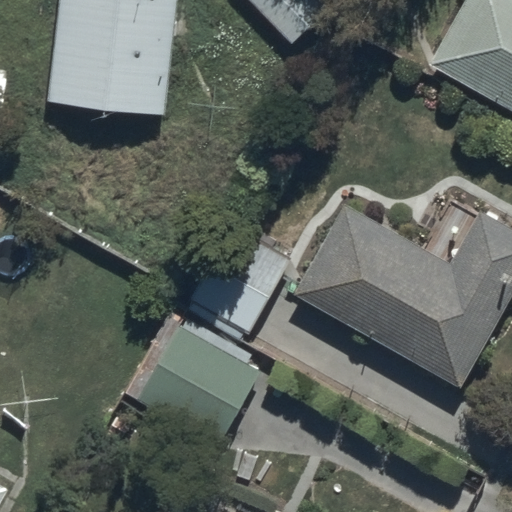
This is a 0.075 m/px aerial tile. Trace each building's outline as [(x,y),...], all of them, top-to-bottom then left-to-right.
[(179,0),(58,0),(47,100),(167,114),(179,0)] [(322,0),(251,0),(291,42),(328,6),(322,0)] [(511,0),(463,0),(429,61),(511,108),(511,0)] [(349,204),(298,293),(462,387),(511,299),(511,229),(479,211),(450,262),(349,204)] [(233,219),(182,305),(238,339),(245,328),(251,332),(296,257),(233,219)] [(187,315),(138,400),(221,447),(263,372),(249,365),(255,354),(187,315)] [(0,499),(8,485),(0,480),(0,499)] [(196,511),(173,503),(169,511),(296,511),(295,511),(294,511),(196,511)]
